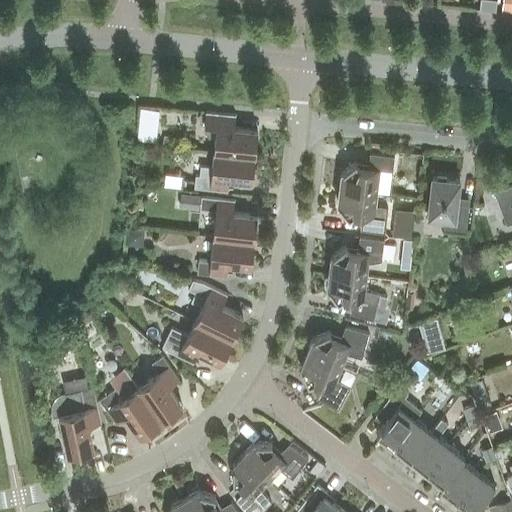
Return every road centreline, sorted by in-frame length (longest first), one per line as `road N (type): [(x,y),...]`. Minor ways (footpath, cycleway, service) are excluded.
road 1 (residential): [(0,501),(132,471),(212,417),(245,379)]
road 2 (residential): [(245,379),(276,301),(297,124)]
road 3 (unclassified): [(511,81),(296,58)]
road 4 (residential): [(511,145),(297,124)]
road 5 (residential): [(414,511),(245,379)]
road 6 (unclassified): [(296,58),(121,39)]
road 7 (unclassified): [(0,42),(121,39)]
